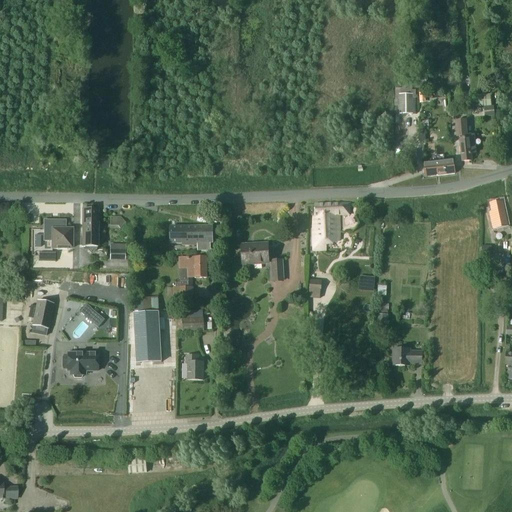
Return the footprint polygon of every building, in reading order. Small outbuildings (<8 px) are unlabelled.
[(399,115),(413,115),(413,95),(399,95),(399,115)] [(479,107),(491,106),(490,95),(478,96),(479,107)] [(495,116),(496,109),(488,108),(487,115),(495,116)] [(472,161),(471,154),(476,153),(474,136),(468,136),(466,121),(456,122),(457,139),(460,138),(463,162),(472,161)] [(109,168),(110,156),(100,155),(99,167),(109,168)] [(454,162),(424,165),(425,177),(455,174),(454,162)] [(503,201),(490,204),(491,212),(489,212),(493,230),(508,227),(503,201)] [(340,241),(339,215),(349,215),(350,204),(315,205),(315,217),(313,217),(314,251),(319,251),(318,241),(340,241)] [(97,248),(98,210),(82,210),(82,248),(97,248)] [(112,218),(111,226),(125,226),(125,218),(112,218)] [(52,249),(72,249),(71,229),(64,229),(64,221),(44,221),(44,240),(52,240),(52,249)] [(212,227),(171,228),(171,244),(182,244),(182,246),(198,246),(211,245),(211,243),(212,243),(212,227)] [(269,264),(268,244),(242,246),(243,265),(269,264)] [(126,252),(110,252),(110,262),(126,262),(126,252)] [(55,263),(55,254),(39,254),(39,262),(55,263)] [(193,301),(193,287),(193,279),(207,278),(207,258),(179,258),(179,269),(180,269),(180,283),(176,283),(176,287),(173,288),(167,288),(167,301),(193,301)] [(272,283),(284,282),(283,261),(271,261),(272,283)] [(360,289),(374,291),(375,279),(361,277),(360,289)] [(318,297),(318,291),(321,291),(321,280),(309,280),(309,289),(307,289),(306,297),(318,297)] [(157,297),(134,299),(134,310),(134,312),(158,310),(157,297)] [(48,334),(48,330),(53,305),(37,301),(31,331),(48,334)] [(99,328),(105,320),(86,304),(79,312),(99,328)] [(159,313),(135,314),(137,362),(160,362),(159,313)] [(377,327),(387,327),(388,315),(378,315),(377,327)] [(204,331),(203,318),(182,319),(183,332),(204,331)] [(405,367),(405,364),(422,365),(422,352),(410,352),(410,350),(393,349),(393,366),(405,367)] [(67,370),(67,372),(70,372),(70,376),(72,376),(74,379),(81,379),(82,376),(84,376),(84,372),(97,372),(97,354),(67,354),(67,356),(63,356),(62,358),(62,367),(63,370),(67,370)] [(185,363),(188,363),(188,380),(203,380),(203,363),(199,363),(199,356),(185,356),(185,363)] [(146,458),(128,460),(129,474),(147,473),(146,458)]
